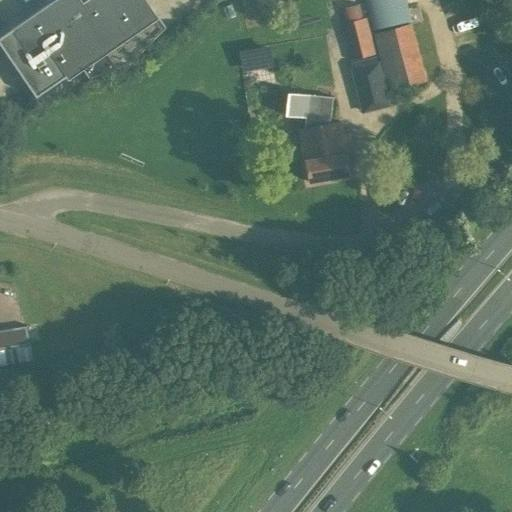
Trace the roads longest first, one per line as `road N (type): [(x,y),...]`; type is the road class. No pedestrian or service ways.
road 1 (unclassified): [(511,379),(0,218)]
road 2 (trunk): [(511,229),(274,511)]
road 3 (trunk): [(332,511),(511,296)]
